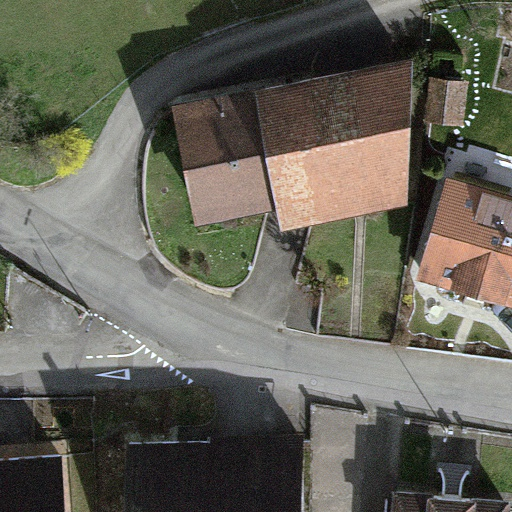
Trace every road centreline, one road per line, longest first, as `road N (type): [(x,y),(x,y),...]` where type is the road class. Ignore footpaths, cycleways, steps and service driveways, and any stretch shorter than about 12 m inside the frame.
road 1 (track): [(70,263),(122,130),(176,66),(384,0)]
road 2 (residential): [(218,337),(326,370),(511,403)]
road 3 (residential): [(0,218),(218,337)]
road 4 (residential): [(0,359),(112,355),(218,337)]
